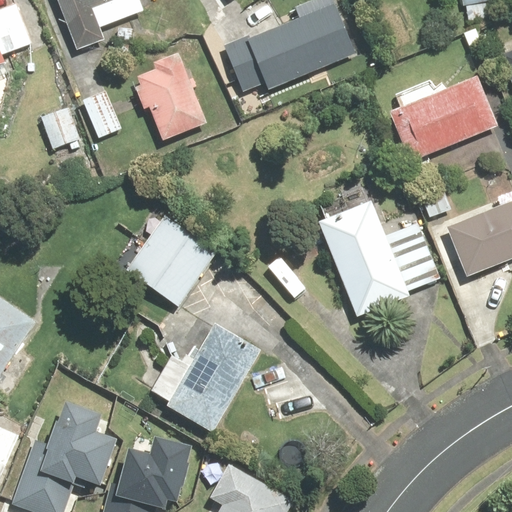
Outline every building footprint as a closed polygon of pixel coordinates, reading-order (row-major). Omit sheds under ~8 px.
[(0,73),(45,57),(24,0),(0,9),(0,73)] [(60,0),(78,45),(111,32),(107,21),(146,6),(143,0),(60,0)] [(303,15),(247,40),(272,94),(362,53),(337,0),(309,0),(299,5),(303,15)] [(511,0),(466,0),(469,14),(511,6),(511,0)] [(183,48),(139,71),(170,132),(214,109),(183,48)] [(479,71),(399,108),(425,163),(505,126),(479,71)] [(110,93),(87,103),(104,139),(126,129),(110,93)] [(75,105),(42,118),(57,155),(90,142),(75,105)] [(443,173),(418,184),(434,219),(459,208),(443,173)] [(373,191),(317,215),(360,317),(450,279),(423,216),(390,230),(373,191)] [(511,198),(449,224),(472,279),(511,262),(511,198)] [(172,240),(143,277),(178,304),(207,267),(172,240)] [(0,285),(0,380),(45,317),(0,285)] [(154,395),(219,432),(270,345),(222,318),(201,354),(183,344),(154,395)] [(37,447),(19,506),(39,511),(66,511),(76,484),(111,494),(126,445),(104,438),(109,423),(72,412),(59,454),(37,447)] [(0,428),(0,496),(26,441),(0,428)] [(104,501),(101,511),(162,511),(164,509),(173,511),(192,502),(204,458),(165,447),(160,463),(142,458),(125,460),(116,503),(104,501)] [(294,511),(301,500),(236,468),(218,504),(228,509),(226,511),(294,511)]
